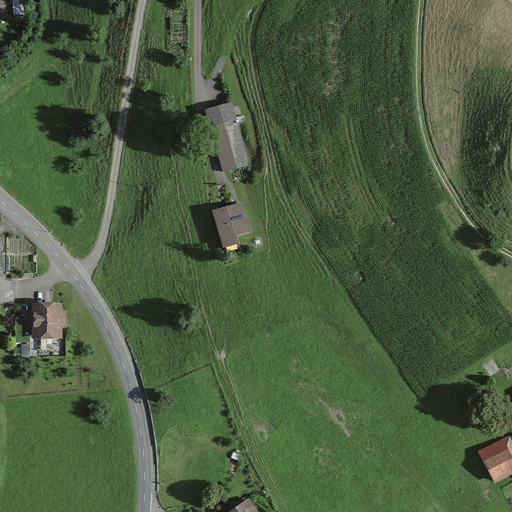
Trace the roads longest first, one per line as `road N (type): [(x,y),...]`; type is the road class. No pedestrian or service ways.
road 1 (tertiary): [(144,510),(139,418),(116,347),(76,278),(0,199)]
road 2 (track): [(511,256),(471,221),(427,138),(419,83),(422,0)]
